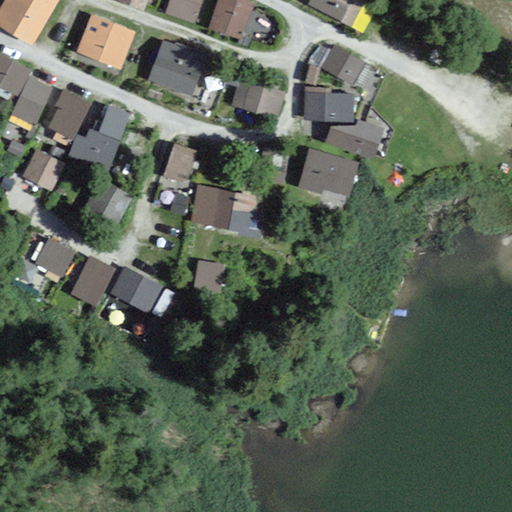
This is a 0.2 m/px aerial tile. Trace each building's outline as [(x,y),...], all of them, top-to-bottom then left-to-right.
[(43,0),(0,0),(0,1),(0,22),(29,40),(37,26),(31,22),(43,0)] [(143,0),(118,0),(140,8),(143,0)] [(200,0),(166,0),(163,12),(194,22),(200,0)] [(250,1),(246,0),(213,0),(206,23),(239,34),(250,1)] [(308,0),(307,2),(346,23),(357,0),(308,0)] [(401,22),(380,12),(368,35),(388,46),(401,22)] [(126,28),(89,14),(73,59),(110,73),(126,28)] [(201,54),(160,38),(145,78),(186,93),(201,54)] [(362,57),(330,40),(318,62),(351,78),(362,57)] [(27,67),(0,53),(0,83),(15,91),(27,67)] [(247,80),(237,77),(229,104),(276,117),(283,90),(275,88),(277,83),(248,75),(247,80)] [(31,119),(46,86),(26,78),(11,111),(31,119)] [(302,123),(322,123),(350,123),(350,113),(351,89),(302,89),(302,123)] [(85,101),(61,90),(46,123),(70,134),(85,101)] [(129,108),(105,99),(84,154),(108,163),(129,108)] [(379,124),(350,113),(350,123),(322,123),(323,139),(368,154),(379,124)] [(151,129),(130,122),(125,139),(146,146),(151,129)] [(194,150),(172,143),(163,173),(185,180),(194,150)] [(286,149),(264,144),(258,170),(280,175),(286,149)] [(63,161),(35,148),(22,174),(49,188),(63,161)] [(305,149),(296,183),(342,195),(351,162),(305,149)] [(130,195),(99,176),(81,206),(111,225),(130,195)] [(257,195),(196,185),(189,224),(251,234),(257,195)] [(44,235),(33,258),(61,272),(72,249),(44,235)] [(223,244),(202,240),(193,285),(214,289),(223,244)] [(112,263),(87,252),(70,291),(94,302),(112,263)] [(21,259),(14,271),(26,278),(33,266),(21,259)] [(160,283),(123,265),(108,294),(145,313),(160,283)] [(165,284),(154,310),(165,314),(176,288),(165,284)]
